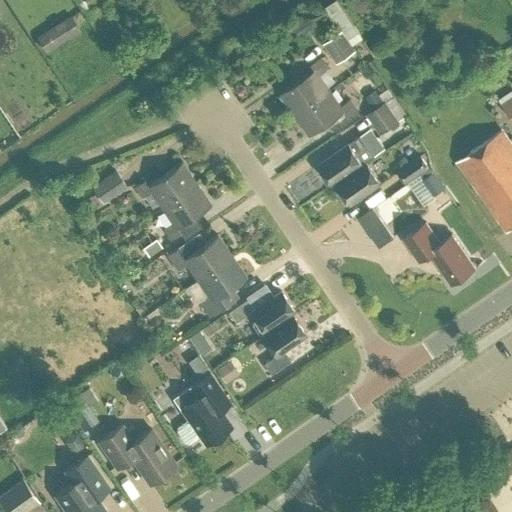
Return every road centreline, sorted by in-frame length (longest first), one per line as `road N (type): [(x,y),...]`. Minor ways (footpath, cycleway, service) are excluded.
road 1 (residential): [(394,375),(213,106)]
road 2 (unclassified): [(194,511),(394,375)]
road 3 (unclassified): [(394,375),(511,293)]
